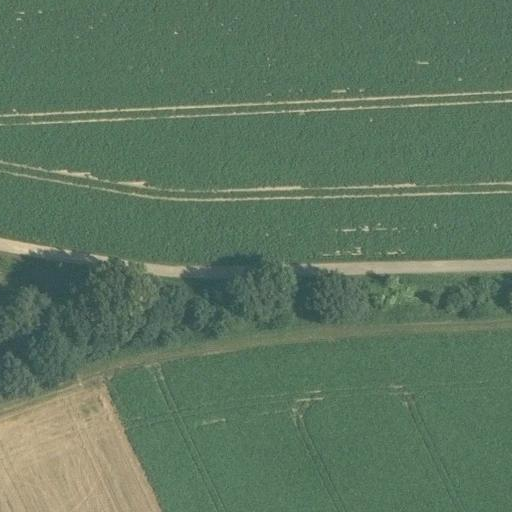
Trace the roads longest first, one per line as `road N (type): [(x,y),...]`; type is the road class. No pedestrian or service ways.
road 1 (track): [(511,325),(239,344),(81,376),(0,405)]
road 2 (track): [(0,248),(177,276),(511,267)]
